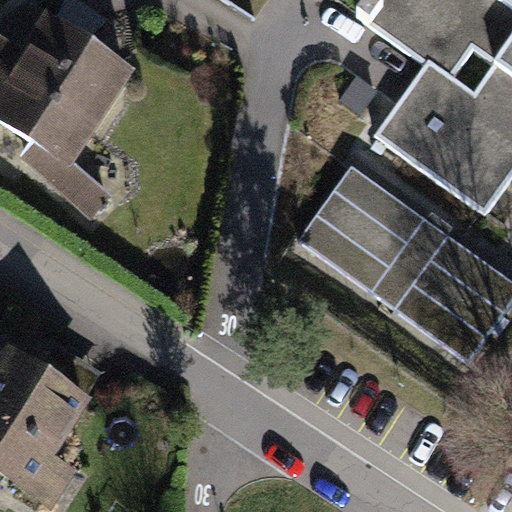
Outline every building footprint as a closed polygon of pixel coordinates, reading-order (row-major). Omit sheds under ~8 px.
[(424,70),(373,141),(487,223),(511,187),(511,0),(390,0),(368,31),(424,70)] [(79,174),(134,85),(42,22),(22,57),(0,43),(0,137),(25,157),(21,164),(91,227),(112,203),(79,174)] [(380,129),(397,107),(363,80),(346,103),(380,129)] [(511,313),(511,292),(351,176),(299,248),(470,371),(511,313)] [(101,403),(13,350),(0,371),(0,488),(40,511),(68,511),(87,480),(63,466),(101,403)]
